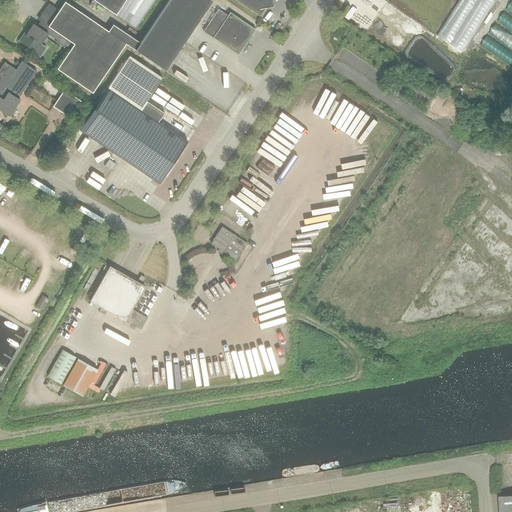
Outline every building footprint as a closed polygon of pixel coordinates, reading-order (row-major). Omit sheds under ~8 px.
[(69,51),(59,66),(57,69),(92,93),(126,43),(165,70),(212,1),(211,0),(168,0),(140,43),(114,23),(108,31),(65,2),(59,10),(49,3),(42,14),(43,15),(52,21),(48,26),(48,27),(45,32),(48,34),(56,39),(55,41),(69,51)] [(93,0),(116,15),(125,0),(93,0)] [(125,0),(116,15),(136,28),(154,0),(125,0)] [(235,0),(259,16),(265,7),(273,6),(271,0),(235,0)] [(227,16),(218,9),(203,32),(213,38),(238,55),(255,30),(230,12),(227,16)] [(45,32),(37,26),(33,23),(25,35),(24,33),(19,41),(33,50),(37,44),(40,45),(48,34),(45,32)] [(376,52),(379,54),(381,51),(361,38),(355,48),(372,59),(376,52)] [(129,56),(108,88),(140,110),(112,151),(155,180),(161,172),(164,173),(185,141),(172,132),(157,122),(164,113),(146,101),(162,78),(129,56)] [(18,99),(37,71),(22,61),(16,70),(5,62),(0,69),(0,110),(0,111),(7,116),(9,117),(20,100),(18,99)] [(108,88),(80,130),(112,151),(140,110),(108,88)] [(64,91),(55,106),(72,117),(81,102),(64,91)] [(183,122),(197,124),(199,112),(186,109),(183,122)] [(66,143),(61,150),(66,153),(70,146),(66,143)] [(222,227),(210,244),(235,260),(247,243),(222,227)] [(140,328),(146,318),(132,309),(145,286),(109,266),(89,301),(125,321),(125,320),(140,328)] [(43,311),(50,299),(43,295),(37,307),(43,311)] [(257,348),(261,374),(287,370),(283,343),(257,348)] [(62,384),(77,358),(63,350),(48,377),(62,384)] [(97,370),(77,358),(62,384),(82,396),(97,370)] [(500,511),(511,511),(511,495),(499,497),(500,511)]
